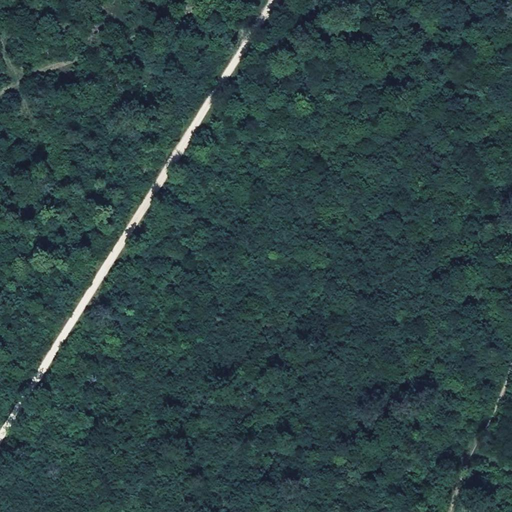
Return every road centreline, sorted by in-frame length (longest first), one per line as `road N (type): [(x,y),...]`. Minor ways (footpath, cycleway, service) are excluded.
road 1 (track): [(271,0),(0,437)]
road 2 (track): [(511,363),(442,511)]
